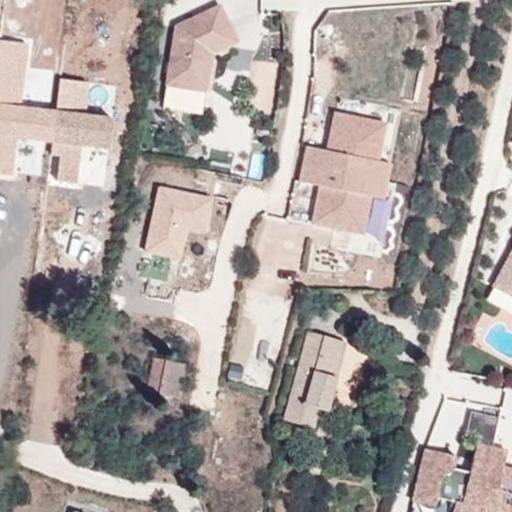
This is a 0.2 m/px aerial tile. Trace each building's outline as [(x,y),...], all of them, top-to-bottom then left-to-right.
[(236,42),(219,4),(174,24),(165,84),(207,91),(211,54),(236,42)] [(115,119),(26,109),(33,43),(0,39),(0,172),(16,174),(19,144),(61,149),(58,180),(85,183),(88,154),(111,157),(115,119)] [(58,107),(88,110),(91,82),(61,78),(58,107)] [(377,158),(384,120),(331,109),(324,149),(302,145),(295,183),(314,186),(307,222),(363,234),(371,197),(382,198),(389,160),(377,158)] [(182,261),(190,231),(207,235),(216,197),(162,183),(144,251),(182,261)] [(511,268),(505,262),(487,286),(511,306),(511,268)] [(316,316),(304,312),(294,351),(307,355),(313,337),(334,343),(341,323),(316,316)] [(307,355),(297,387),(315,393),(318,394),(334,343),(313,337),(307,355)] [(190,349),(166,344),(159,377),(182,382),(190,349)] [(294,351),(285,384),(297,387),(307,355),(294,351)] [(315,393),(297,387),(285,384),(280,405),(309,413),(315,393)] [(511,511),(511,466),(504,465),(508,447),(474,440),(467,471),(452,467),(455,453),(423,445),(408,501),(436,507),(438,498),(454,502),(451,511),(511,511)]
